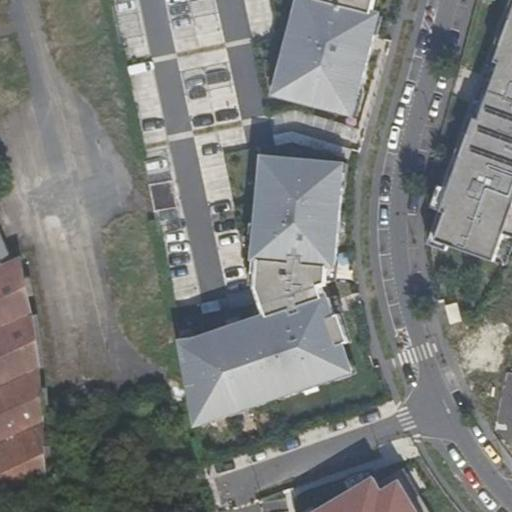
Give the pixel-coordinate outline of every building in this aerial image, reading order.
[(287,72),(282,93),(283,93),(304,99),(304,100),(331,107),(331,106),(340,109),(354,112),(359,93),(362,94),(378,37),(374,36),(379,18),(374,17),(378,0),(317,0),(317,1),(314,0),(305,0),(301,15),(298,15),(283,71),(287,72)] [(298,15),(301,15),(305,0),(298,0),(295,14),(298,15)] [(451,245),(507,266),(511,252),(511,5),(446,187),(438,210),(442,211),(443,212),(433,239),(451,245)] [(378,37),(380,38),(385,20),(379,18),(374,36),(378,37)] [(282,93),(287,72),(283,71),(280,70),(273,96),(282,98),(283,93),(282,93)] [(354,112),(340,109),(339,114),(359,119),(366,95),(362,94),(359,93),(354,112)] [(264,181),(268,181),(270,163),(283,164),(283,159),(263,157),(261,181),(264,181)] [(188,368),(196,422),(232,411),(231,406),(249,401),(250,406),(304,390),(303,385),(319,380),(336,376),(351,371),(349,364),(343,348),(352,344),(342,317),(339,318),(333,300),(326,303),(321,289),(332,285),(333,283),(334,270),(338,270),(346,189),(341,189),(343,170),(342,170),(319,168),(320,166),(294,163),(294,165),(283,164),(270,163),(268,181),(264,181),(259,225),(257,240),(253,275),(259,276),(258,289),(262,302),(269,320),(261,323),(243,329),(242,326),(197,343),(181,337),(188,368)] [(342,170),(343,170),(341,189),(346,189),(349,190),(351,166),(342,165),(342,170)] [(174,175),(151,180),(156,207),(180,202),(174,175)] [(433,208),(438,210),(446,187),(441,185),(433,208)] [(449,251),(451,245),(433,239),(443,212),(442,211),(430,244),(449,251)] [(0,254),(6,269),(16,264),(0,225),(0,254)] [(0,508),(45,488),(42,431),(37,375),(31,326),(21,264),(16,264),(6,269),(0,254),(0,508)] [(338,270),(334,270),(333,283),(339,284),(341,270),(338,270)] [(333,300),(339,318),(342,317),(346,315),(340,297),(333,300)] [(262,302),(254,305),(261,323),(269,320),(262,302)] [(351,371),(336,376),(339,384),(361,376),(356,362),(349,364),(351,371)] [(319,380),(303,385),(304,390),(305,392),(321,388),(319,380)] [(249,401),(231,406),(232,411),(233,414),(251,408),(250,406),(249,401)] [(431,511),(406,469),(380,484),(376,479),(321,511),(320,511),(431,511)]
